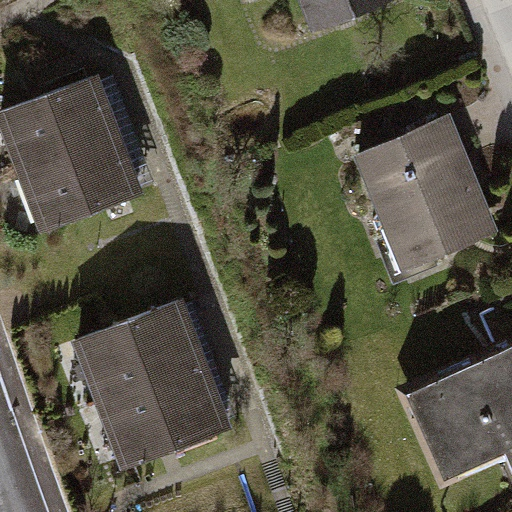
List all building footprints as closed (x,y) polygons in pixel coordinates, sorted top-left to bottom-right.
[(377,0),(293,0),(305,29),(377,0)] [(0,128),(16,171),(116,132),(95,79),(0,115),(0,128)] [(492,231),(444,116),(358,151),(406,266),(492,231)] [(137,187),(116,132),(16,171),(38,226),(137,187)] [(204,362),(180,299),(74,340),(98,402),(204,362)] [(505,448),(511,464),(511,356),(406,402),(439,477),(505,448)] [(98,402),(122,464),(228,423),(204,362),(98,402)]
